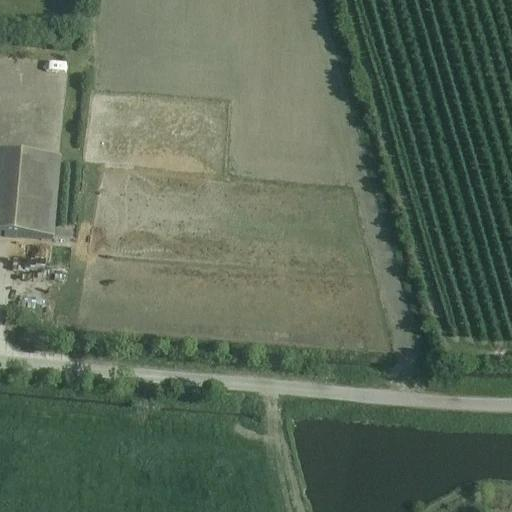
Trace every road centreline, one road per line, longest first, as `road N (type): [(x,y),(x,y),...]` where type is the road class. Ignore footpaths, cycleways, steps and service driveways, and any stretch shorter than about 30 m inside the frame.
road 1 (unclassified): [(0,362),(511,395)]
road 2 (track): [(268,382),(295,511)]
